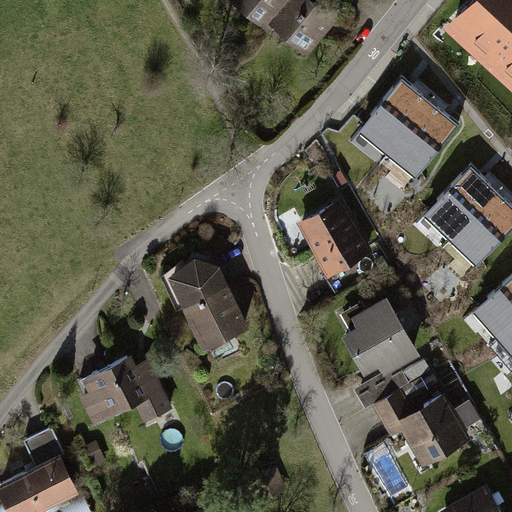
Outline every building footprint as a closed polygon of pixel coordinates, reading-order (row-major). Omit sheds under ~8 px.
[(242,0),(269,22),(273,17),(286,0),(242,0)] [(286,0),(273,17),(310,46),(333,17),(311,0),(286,0)] [(511,0),(472,0),(456,18),(470,31),(473,28),(511,63),(511,0)] [(431,99),(402,76),(363,125),(391,148),(431,99)] [(459,122),(431,99),(391,148),(420,171),(459,122)] [(498,189),(472,163),(428,208),(455,234),(498,189)] [(345,179),(339,169),(331,174),(337,183),(345,179)] [(511,227),(511,202),(498,189),(455,234),(481,259),(511,227)] [(296,216),(324,267),(364,244),(335,194),(296,216)] [(174,275),(207,343),(245,324),(218,266),(196,257),(174,275)] [(511,275),(478,305),(502,332),(511,323),(511,275)] [(394,356),(413,345),(382,289),(362,300),(368,311),(341,326),(361,361),(388,346),(394,356)] [(511,323),(502,332),(511,344),(511,323)] [(80,379),(98,417),(149,393),(158,412),(170,406),(150,365),(136,372),(128,355),(80,379)] [(422,457),(464,435),(439,388),(397,411),(422,457)] [(65,452),(52,425),(24,438),(37,465),(2,482),(16,511),(25,511),(73,489),(58,456),(65,452)] [(102,455),(95,441),(85,446),(92,460),(102,455)] [(274,470),(256,480),(262,491),(280,482),(274,470)] [(500,511),(484,483),(440,507),(442,511),(500,511)] [(218,511),(214,503),(194,511),(218,511)]
